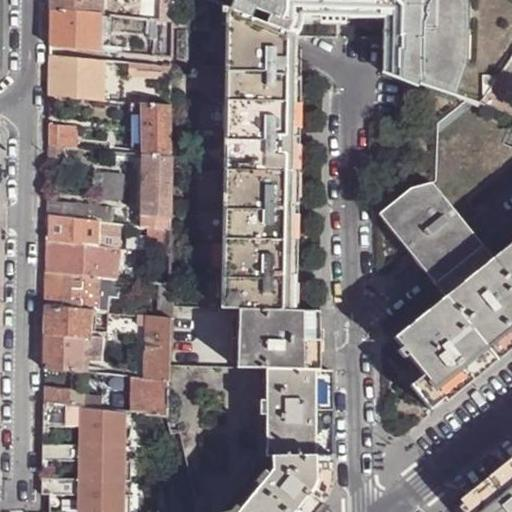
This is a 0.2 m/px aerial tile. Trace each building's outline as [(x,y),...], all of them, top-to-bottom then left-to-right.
[(89,16),(89,0),(49,0),(49,11),(89,16)] [(100,17),(100,0),(89,0),(89,16),(100,17)] [(170,11),(169,0),(157,0),(157,24),(169,25),(169,12),(170,11)] [(236,0),(232,11),(292,37),(298,37),(303,24),(305,15),(386,17),(384,71),(458,94),(469,55),(470,5),(469,0),(236,0)] [(289,296),(289,274),(288,246),(289,233),(289,165),(290,78),(292,37),(232,11),(223,9),(222,308),(239,309),(289,312),(289,296)] [(111,18),(100,17),(89,16),(49,11),(49,34),(49,47),(110,52),(111,18)] [(169,58),(169,25),(157,24),(144,22),(145,35),(148,36),(148,40),(153,40),(153,57),(168,59),(169,58)] [(102,101),(103,63),(49,57),(49,76),(49,96),(102,101)] [(130,79),(130,65),(122,64),(121,78),(130,79)] [(168,160),(169,107),(157,106),(140,105),(140,156),(168,160)] [(62,147),(74,149),(75,127),(48,126),(48,146),(62,147)] [(62,160),(62,147),(48,146),(47,159),(62,160)] [(168,230),(168,160),(140,156),(137,226),(146,227),(168,230)] [(411,190),(378,216),(383,222),(383,229),(388,229),(441,301),(394,339),(403,351),(422,377),(412,389),(430,409),(443,399),(446,403),(455,396),(473,381),(511,349),(511,243),(485,265),(431,185),(411,190)] [(46,217),(112,223),(114,211),(89,207),(84,206),(83,205),(47,202),(46,217)] [(117,248),(117,224),(112,223),(46,217),(46,233),(46,242),(117,248)] [(168,254),(168,230),(146,227),(147,251),(168,254)] [(45,272),(97,277),(114,278),(117,248),(46,242),(45,263),(45,272)] [(168,267),(168,254),(147,251),(147,281),(159,282),(169,283),(169,267),(168,267)] [(171,267),(169,267),(169,283),(159,282),(157,317),(170,319),(171,318),(171,267)] [(95,312),(96,298),(106,298),(113,298),(115,296),(117,278),(114,278),(97,277),(45,272),(45,293),(45,307),(95,312)] [(95,312),(106,312),(106,298),(96,298),(95,312)] [(94,318),(95,312),(45,307),(44,343),(43,368),(80,372),(81,361),(99,362),(100,354),(101,338),(87,337),(89,318),(94,318)] [(239,309),(238,370),(265,371),(318,373),(318,341),(317,313),(289,312),(239,309)] [(137,333),(137,315),(108,313),(107,330),(137,333)] [(145,378),(146,316),(137,315),(137,333),(136,378),(145,378)] [(169,366),(170,319),(157,317),(146,316),(145,378),(168,381),(169,366)] [(318,373),(265,371),(265,402),(259,402),(259,417),(265,417),(265,458),(270,458),(325,459),(325,443),(325,397),(326,374),(318,373)] [(166,417),(168,381),(145,378),(136,378),(131,378),(128,413),(139,414),(166,417)] [(43,404),(82,408),(83,397),(69,396),(70,391),(43,389),(43,404)] [(82,408),(43,404),(43,414),(42,428),(82,429),(82,446),(124,447),(131,447),(132,427),(139,427),(139,414),(128,413),(99,411),(87,408),(82,408)] [(82,446),(42,445),(42,454),(42,462),(82,462),(81,480),(123,481),(130,481),(131,461),(124,461),(124,447),(82,446)] [(315,511),(321,505),(317,501),(321,496),(324,488),(325,475),(325,459),(270,458),(270,472),(267,476),(263,473),(254,483),(258,487),(238,510),(234,507),(229,511),(315,511)] [(511,511),(511,476),(510,478),(471,510),(469,511),(511,511)] [(80,511),(129,511),(130,495),(123,495),(123,481),(81,480),(41,479),(41,488),(41,495),(81,496),(80,511)]
